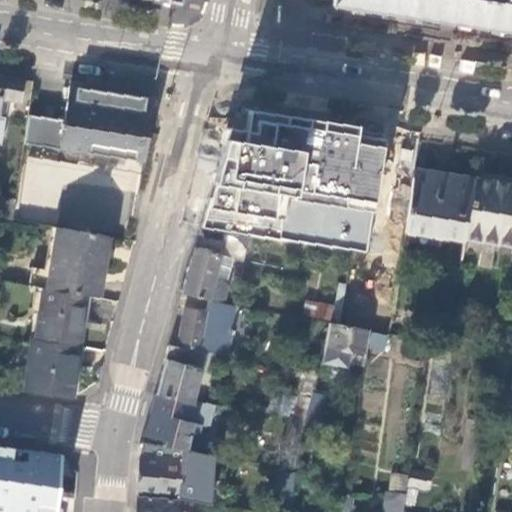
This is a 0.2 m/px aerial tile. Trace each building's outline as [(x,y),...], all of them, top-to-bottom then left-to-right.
[(511,0),(335,0),(334,6),(374,12),(466,26),(511,33),(511,0)] [(0,74),(0,143),(6,145),(11,117),(5,116),(7,104),(6,104),(7,99),(19,101),(23,78),(2,75),(0,74)] [(28,113),(24,141),(143,160),(146,139),(153,97),(89,88),(69,85),(64,119),(28,113)] [(225,127),(199,225),(250,232),(368,251),(388,139),(361,136),(362,127),(251,112),(248,131),(225,127)] [(473,176),(414,167),(406,216),(404,231),(463,240),(464,237),(473,176)] [(511,181),(473,176),(464,237),(511,244),(511,181)] [(0,202),(0,216),(12,219),(14,205),(0,202)] [(250,232),(199,225),(190,259),(181,292),(207,297),(207,299),(223,302),(228,283),(212,279),(219,253),(234,257),(243,260),(250,232)] [(110,235),(58,227),(51,270),(33,266),(29,284),(44,287),(87,294),(99,296),(104,269),(110,235)] [(234,257),(219,253),(212,279),(228,283),(234,257)] [(87,294),(44,287),(36,339),(80,344),(83,316),(87,294)] [(233,304),(223,302),(207,299),(205,309),(183,305),(180,322),(176,345),(204,350),(225,353),(233,304)] [(305,301),(303,316),(330,319),(332,304),(305,301)] [(368,330),(368,328),(340,323),(328,321),(324,343),(343,345),(342,352),(349,353),(350,348),(364,350),(365,344),(368,330)] [(385,333),(368,330),(365,344),(383,348),(385,333)] [(497,351),(499,340),(484,338),(481,348),(491,350),(497,351)] [(80,344),(36,339),(33,339),(26,388),(73,394),(77,365),(80,344)] [(204,350),(176,345),(168,344),(162,369),(156,392),(190,401),(204,350)] [(214,403),(193,399),(192,402),(190,401),(156,392),(150,416),(145,434),(164,439),(163,445),(195,450),(201,423),(209,425),(214,403)] [(304,419),(309,401),(298,398),(293,417),(304,419)] [(293,417),(289,416),(285,441),(300,443),(304,419),(293,417)] [(466,420),(459,469),(473,471),(480,422),(466,420)] [(204,502),(208,452),(195,450),(163,445),(143,442),(140,455),(138,470),(137,495),(177,498),(204,502)] [(0,510),(13,511),(52,511),(55,494),(61,453),(0,444),(0,510)] [(289,511),(296,471),(284,468),(276,511),(289,511)] [(430,471),(407,468),(405,484),(428,487),(430,471)] [(400,511),(403,496),(385,494),(382,511),(400,511)] [(177,498),(137,495),(135,511),(176,511),(177,498)] [(350,511),(352,504),(350,504),(351,496),(345,495),(343,503),(341,503),(339,511),(350,511)]
